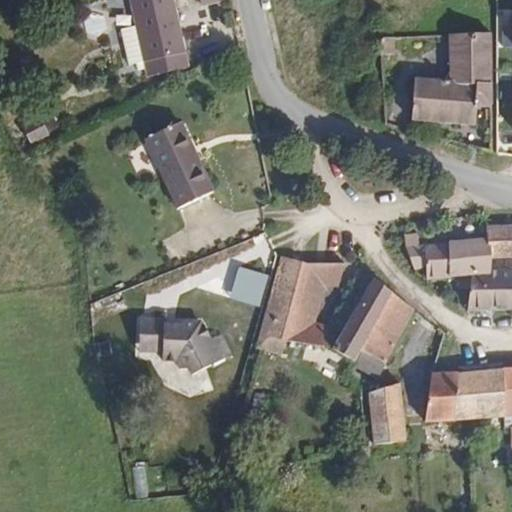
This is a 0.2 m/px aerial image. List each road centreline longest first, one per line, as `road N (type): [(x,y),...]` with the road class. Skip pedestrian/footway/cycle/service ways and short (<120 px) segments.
road 1 (residential): [(306,121),(501,192)]
road 2 (residential): [(363,220),(377,252),(419,298),(480,332),(511,334)]
road 3 (unknown): [(363,220),(205,220)]
road 4 (residential): [(363,220),(501,192)]
road 5 (residential): [(248,0),(265,79),(306,121)]
